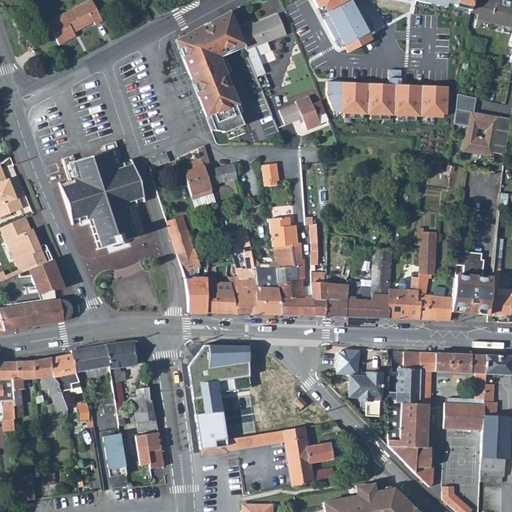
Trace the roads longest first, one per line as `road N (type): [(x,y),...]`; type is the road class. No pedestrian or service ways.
road 1 (residential): [(102,328),(11,104)]
road 2 (tertiary): [(296,331),(297,358),(310,383),(440,511)]
road 3 (secondary): [(511,339),(296,331)]
road 4 (residential): [(294,201),(289,164),(276,152),(220,150),(194,135),(134,152)]
road 5 (tertiary): [(185,511),(163,327)]
road 6 (residential): [(176,327),(173,273),(134,152)]
road 7 (residential): [(102,57),(213,0)]
road 8 (secondary): [(296,331),(176,327)]
